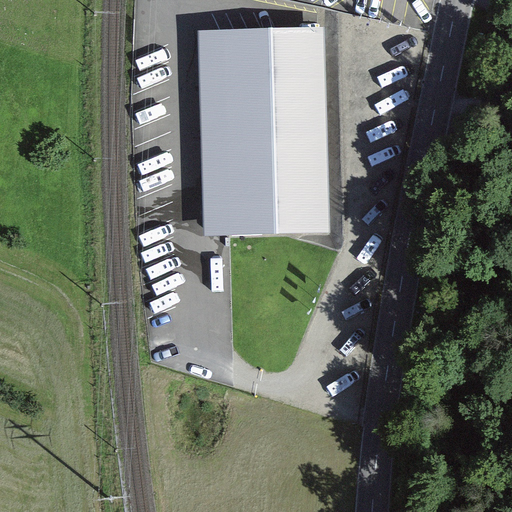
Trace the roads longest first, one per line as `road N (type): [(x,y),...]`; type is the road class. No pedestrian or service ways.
road 1 (secondary): [(457,0),(400,286),(372,511)]
road 2 (track): [(82,354),(63,301),(0,265)]
